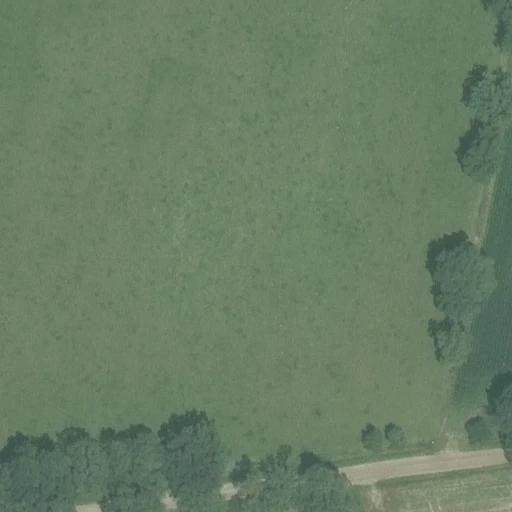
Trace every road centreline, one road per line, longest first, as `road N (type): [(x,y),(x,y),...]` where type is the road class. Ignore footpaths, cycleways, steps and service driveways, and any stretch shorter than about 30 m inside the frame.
road 1 (track): [(328,477),(60,511)]
road 2 (track): [(511,453),(328,477)]
